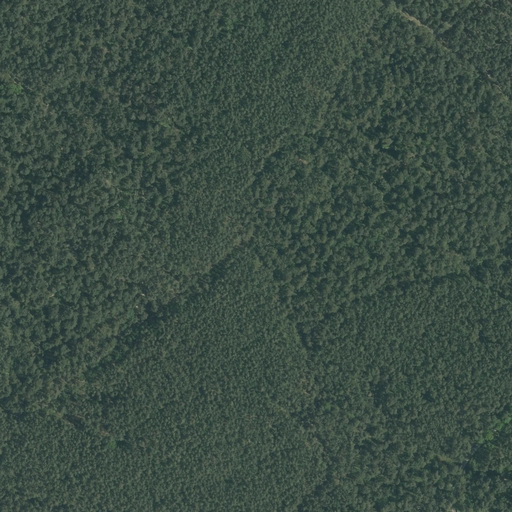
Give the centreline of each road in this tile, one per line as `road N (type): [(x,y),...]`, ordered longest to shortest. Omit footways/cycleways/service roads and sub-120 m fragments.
road 1 (track): [(397,0),(511,96)]
road 2 (track): [(452,511),(467,456),(511,416)]
